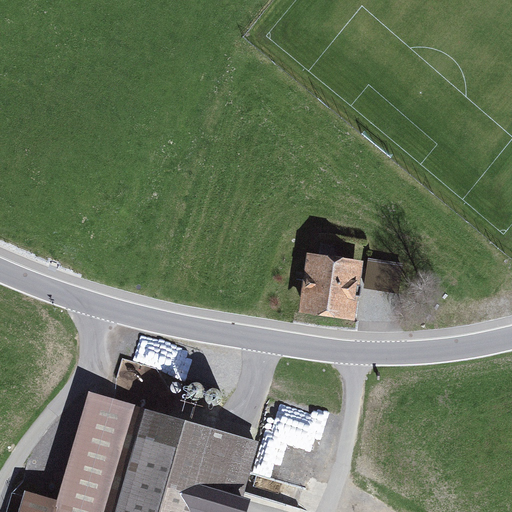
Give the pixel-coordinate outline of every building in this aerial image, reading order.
[(364,258),(308,249),(298,308),(354,317),(364,258)] [(197,398),(200,397),(201,395),(203,393),(203,390),(203,387),(201,385),(199,383),(196,382),(193,382),(190,383),(188,384),(186,387),(186,390),(186,392),(187,395),(189,397),(192,398),(194,399),(197,398)] [(216,403),(219,402),(221,400),(222,398),(222,395),(222,392),(220,390),(218,388),(215,387),(212,387),(209,388),(207,390),(205,392),(205,395),(205,398),(206,400),(208,402),(211,403),(213,404),(216,403)] [(107,511),(140,404),(91,389),(58,497),(25,487),(16,511),(107,511)] [(260,438),(140,404),(107,511),(245,511),(250,494),(245,493),(260,438)] [(318,455),(265,440),(255,475),(308,491),(318,455)]
